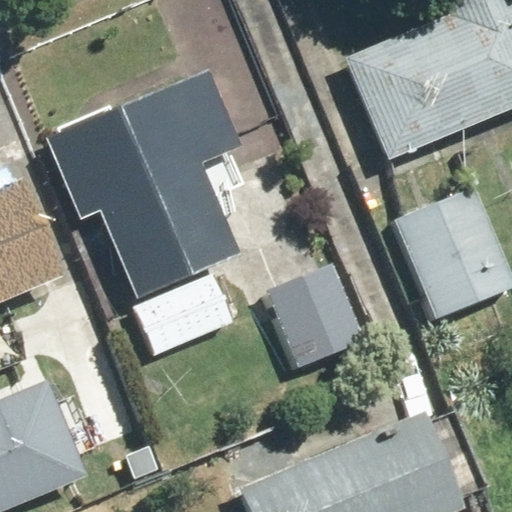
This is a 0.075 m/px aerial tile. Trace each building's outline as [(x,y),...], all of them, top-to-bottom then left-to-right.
[(338,49),(383,161),(511,109),(511,0),(441,0),(444,6),(338,49)] [(204,58),(38,128),(80,225),(101,216),(156,345),(233,313),(212,262),(232,253),(195,167),(242,147),(204,58)] [(511,273),(471,173),(387,207),(433,321),(511,289),(511,273)] [(22,174),(0,182),(0,306),(65,281),(22,174)] [(329,261),(267,286),(297,360),(359,335),(329,261)] [(39,386),(0,401),(0,505),(75,476),(39,386)] [(422,401),(234,476),(248,511),(445,511),(464,505),(422,401)]
